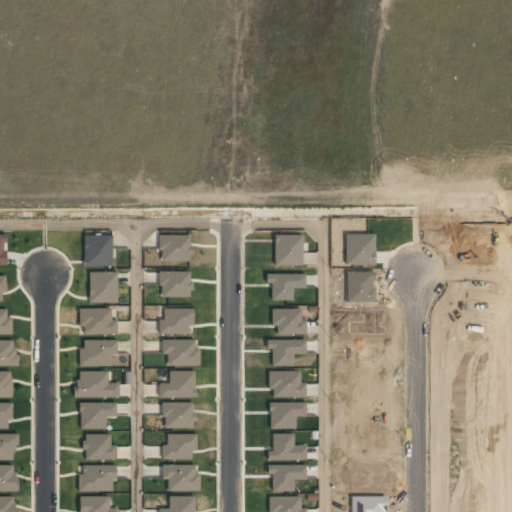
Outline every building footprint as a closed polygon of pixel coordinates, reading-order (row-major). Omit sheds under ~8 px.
[(82,236),(83,267),(112,266),(111,235),(82,236)] [(159,262),(190,261),(190,235),(158,236),(159,262)] [(189,297),(190,272),(159,271),(158,297),(189,297)] [(116,272),(88,272),(88,303),(116,303),(116,272)] [(193,309),(163,308),(162,319),(158,319),(157,334),(187,335),(188,325),(192,325),(193,309)] [(270,309),(270,326),(276,326),(276,334),(305,334),(305,319),(300,319),(300,309),(270,309)] [(9,310),(0,310),(0,336),(9,336),(9,310)] [(112,335),(112,323),(105,323),(105,312),(80,311),(79,334),(112,335)] [(166,366),(199,365),(198,348),(194,348),(194,339),(160,340),(161,354),(166,354),(166,366)] [(79,366),(111,367),(111,355),(116,356),(116,340),(79,340),(79,366)] [(304,340),(265,340),(265,349),(271,349),(271,366),(292,366),(292,355),(304,355),(304,340)] [(0,367),(14,367),(14,342),(0,342),(0,367)] [(75,398),(118,397),(118,383),(107,383),(107,371),(75,371),(75,398)] [(158,397),(194,398),(194,371),(168,371),(168,383),(158,383),(158,397)] [(268,371),(268,397),(304,398),(305,382),(299,382),(299,372),(268,371)] [(0,399),(9,399),(9,373),(0,373),(0,399)] [(193,402),(162,403),(162,429),(194,428),(193,402)] [(268,429),(295,429),(294,417),(305,416),(304,402),(268,403),(268,429)] [(0,428),(7,429),(7,419),(12,419),(12,403),(0,403),(0,428)] [(115,403),(79,403),(78,429),(105,429),(105,418),(115,418),(115,403)] [(15,434),(0,433),(0,459),(15,460),(15,434)] [(115,460),(115,445),(110,445),(109,434),(83,434),(84,460),(115,460)] [(191,460),(191,450),(195,450),(195,434),(165,434),(165,444),(161,444),(161,459),(191,460)] [(305,445),(292,445),(293,434),(271,434),(271,451),(266,451),(266,460),(305,461),(305,445)] [(79,465),(78,491),(111,492),(111,479),(115,479),(115,466),(79,465)] [(167,491),(199,491),(198,474),(194,474),(194,465),(161,465),(161,480),(167,479),(167,491)] [(305,465),(266,466),(266,474),(271,474),(271,492),(293,492),(293,480),(305,480),(305,465)] [(0,492),(12,492),(11,468),(0,468),(0,492)] [(14,511),(14,496),(0,496),(0,511),(14,511)] [(79,496),(78,511),(116,511),(117,508),(108,508),(108,497),(79,496)] [(194,511),(195,496),(168,496),(167,509),(158,508),(157,511),(194,511)] [(300,497),(267,496),(267,511),(305,511),(305,507),(300,507),(300,497)]
